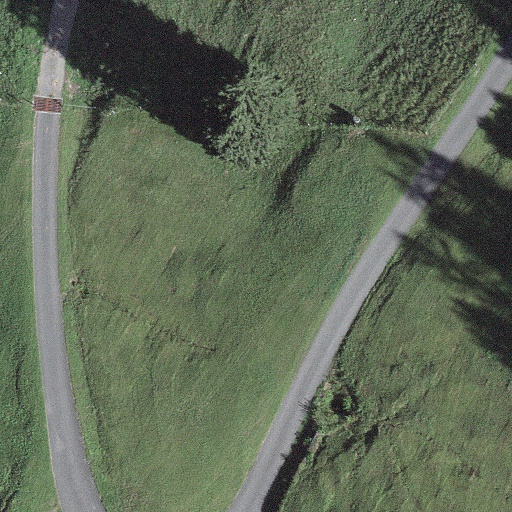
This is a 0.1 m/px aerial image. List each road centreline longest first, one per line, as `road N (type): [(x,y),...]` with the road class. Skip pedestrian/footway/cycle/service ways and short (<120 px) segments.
road 1 (track): [(511,54),(335,329),(248,511)]
road 2 (track): [(83,511),(60,422),(45,279),(47,111),(66,0)]
